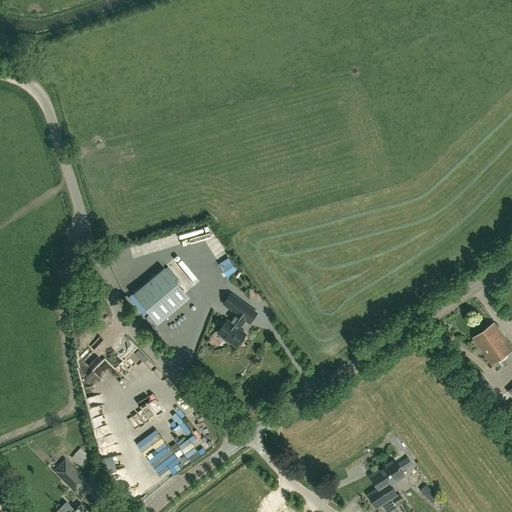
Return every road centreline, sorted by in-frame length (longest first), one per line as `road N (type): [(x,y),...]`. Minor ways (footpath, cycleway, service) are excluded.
road 1 (unclassified): [(0,73),(24,81),(48,108),(116,307),(240,442)]
road 2 (tertiary): [(250,435),(511,254)]
road 3 (track): [(32,88),(39,78),(34,40),(151,0)]
